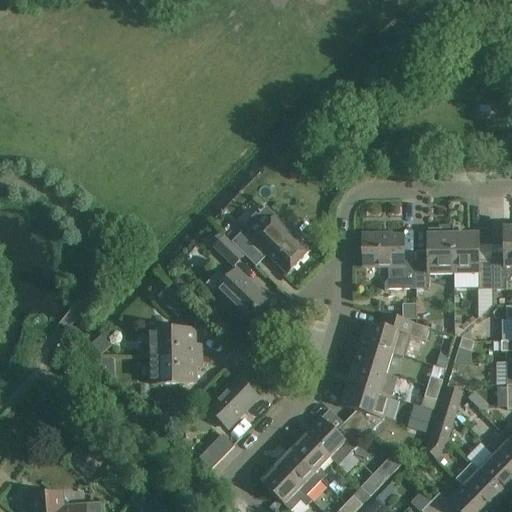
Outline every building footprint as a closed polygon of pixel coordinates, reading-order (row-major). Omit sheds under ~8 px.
[(280,163),(283,174),(299,169),(295,158),(280,163)] [(326,196),(347,193),(344,171),(323,174),(326,196)] [(275,218),(251,242),(236,228),(227,238),(233,243),(232,245),(245,257),(256,268),(267,257),(287,276),(310,252),(275,218)] [(503,231),(503,256),(503,262),(490,262),(491,291),(505,291),(505,283),(510,283),(511,278),(511,224),(503,225),(503,231)] [(428,263),(415,264),(415,290),(428,290),(428,277),(454,276),(453,237),(453,227),(452,227),(452,228),(440,228),(440,230),(428,230),(428,263)] [(245,257),(232,245),(221,235),(211,246),(234,269),(245,257)] [(363,269),(384,268),(384,279),(380,283),(380,290),(415,290),(415,264),(403,264),(403,238),(380,238),(380,236),(363,237),(363,269)] [(478,237),(453,237),(454,276),(478,276),(479,291),(491,291),(490,262),(478,262),(478,237)] [(217,291),(247,322),(267,301),(237,271),(217,291)] [(175,281),(167,289),(176,297),(181,292),(181,286),(175,281)] [(187,309),(167,289),(157,299),(177,319),(187,309)] [(365,323),(358,345),(392,356),(403,359),(409,337),(425,342),(428,330),(383,316),(379,328),(365,323)] [(150,359),(200,358),(200,348),(194,348),(194,332),(150,332),(150,359)] [(474,343),(462,339),(459,349),(471,353),(474,343)] [(511,353),(511,342),(501,343),(501,354),(511,353)] [(385,377),(392,356),(358,345),(351,366),(385,377)] [(200,358),(150,359),(150,385),(194,385),(194,369),(200,369),(200,358)] [(351,366),(345,387),(378,397),(379,396),(385,377),(351,366)] [(427,390),(440,394),(443,383),(430,379),(427,390)] [(257,400),(237,381),(207,411),(228,431),(257,400)] [(378,397),(345,387),(338,408),(354,413),(343,425),(361,443),(381,422),(382,422),(389,400),(379,396),(378,397)] [(511,412),(511,399),(506,399),(506,388),(497,388),(497,399),(498,399),(499,410),(508,410),(508,412),(511,412)] [(451,416),(455,420),(463,393),(447,389),(440,413),(451,416)] [(427,390),(421,409),(434,413),(440,394),(427,390)] [(489,407),(481,399),(475,393),(468,400),(482,414),(489,407)] [(188,409),(178,399),(158,419),(168,429),(188,409)] [(434,413),(421,409),(414,407),(408,429),(426,434),(432,413),(434,413)] [(338,468),(361,443),(343,425),(331,412),(322,422),(320,420),(304,435),(330,460),(338,468)] [(440,413),(432,435),(445,440),(448,443),(455,420),(451,416),(440,413)] [(234,448),(222,435),(199,459),(211,471),(234,448)] [(330,460),(304,435),(289,452),(322,483),(327,477),(320,470),(330,460)] [(446,451),(448,443),(445,440),(432,435),(429,446),(425,451),(445,467),(448,464),(441,458),(446,451)] [(511,444),(507,440),(492,456),(511,475),(511,444)] [(289,452),(274,467),(307,498),(322,483),(289,452)] [(511,492),(511,491),(511,475),(492,456),(477,471),(502,496),(509,489),(511,492)] [(502,496),(477,471),(472,466),(456,482),(462,487),(487,511),(491,507),(494,510),(503,501),(500,498),(502,496)] [(274,467),(259,483),(288,511),(292,511),(301,503),(307,508),(312,503),(307,498),(274,467)] [(362,489),(371,498),(389,479),(380,470),(362,489)] [(440,495),(431,504),(438,511),(486,511),(487,511),(462,487),(447,502),(440,495)] [(345,506),(351,511),(356,511),(370,499),(361,490),(345,506)] [(30,498),(30,504),(24,511),(25,511),(85,511),(85,507),(63,509),(62,495),(30,498)]
